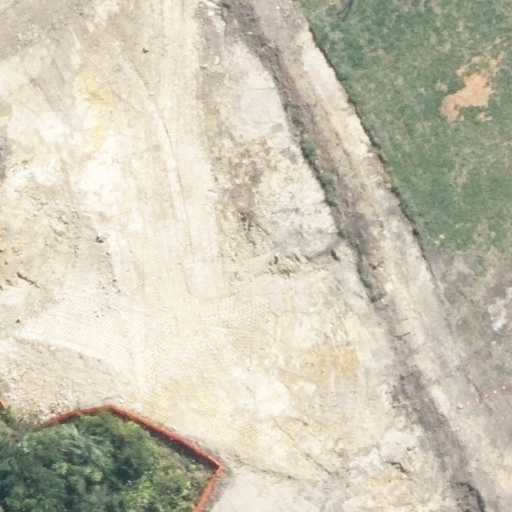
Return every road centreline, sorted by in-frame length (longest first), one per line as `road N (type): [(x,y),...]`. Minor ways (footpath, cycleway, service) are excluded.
road 1 (residential): [(272,123),(511,259)]
road 2 (residential): [(54,0),(272,123)]
road 3 (residential): [(272,123),(383,0)]
